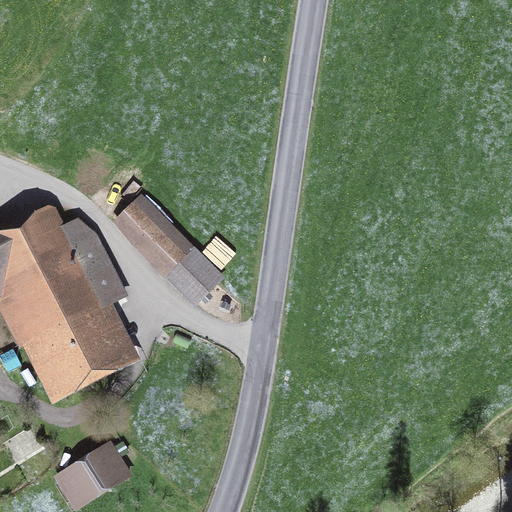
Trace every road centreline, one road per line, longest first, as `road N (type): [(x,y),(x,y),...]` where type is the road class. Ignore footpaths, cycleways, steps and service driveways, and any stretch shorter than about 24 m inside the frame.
road 1 (tertiary): [(222,511),(263,348),(316,0)]
road 2 (track): [(263,348),(188,321),(151,296),(104,224),(59,189),(0,166)]
